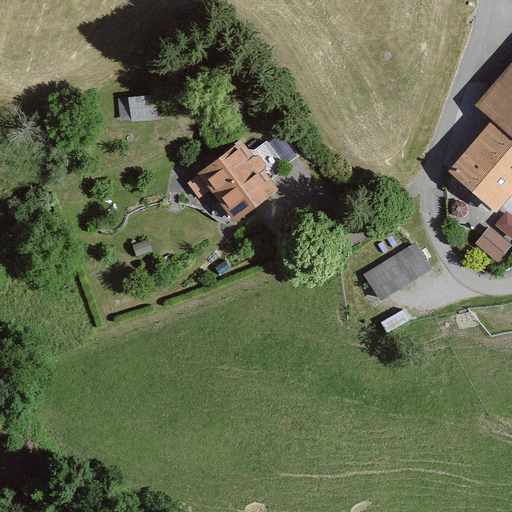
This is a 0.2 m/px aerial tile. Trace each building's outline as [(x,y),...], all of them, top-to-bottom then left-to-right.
[(511,66),(476,108),(494,124),(449,174),(498,217),(511,200),(511,66)] [(169,123),(167,98),(128,102),(131,127),(169,123)] [(280,195),(243,144),(185,187),(199,206),(212,196),(236,228),(280,195)] [(481,237),(501,256),(511,244),(511,207),(509,205),(481,237)] [(432,274),(414,247),(364,279),(381,306),(432,274)]
